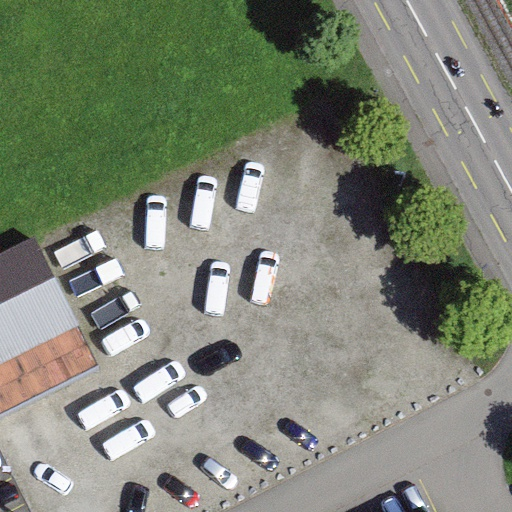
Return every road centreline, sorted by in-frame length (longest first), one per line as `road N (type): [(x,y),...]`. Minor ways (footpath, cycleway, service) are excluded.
road 1 (residential): [(259,511),(511,376)]
road 2 (secondary): [(511,195),(404,0)]
